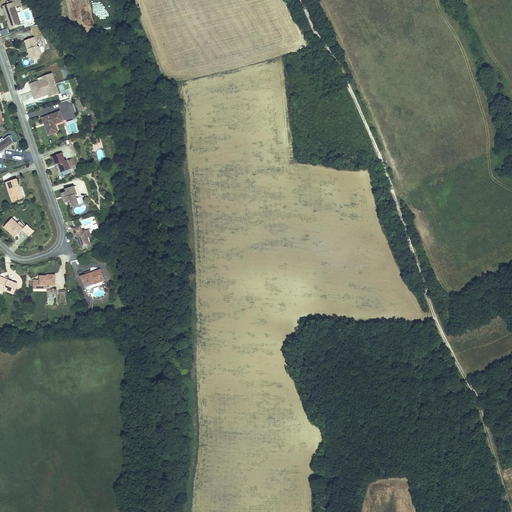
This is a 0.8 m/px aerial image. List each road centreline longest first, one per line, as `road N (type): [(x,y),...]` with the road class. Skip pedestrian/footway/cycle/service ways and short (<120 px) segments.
road 1 (track): [(300,0),(358,101),(442,331),(478,395),(511,504)]
road 2 (residential): [(0,48),(59,239),(50,257),(23,261),(0,239)]
